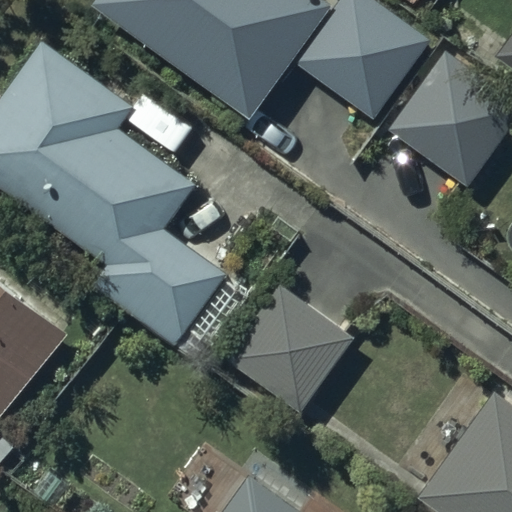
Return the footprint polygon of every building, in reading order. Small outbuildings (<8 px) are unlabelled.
[(99,0),(247,109),(327,0),(99,0)] [(375,113),(432,33),(385,0),(339,0),(298,59),(375,113)] [(511,19),(495,42),(511,54),(511,19)] [(41,30),(0,86),(0,173),(107,249),(91,272),(176,332),(226,260),(165,217),(197,172),(116,115),(132,93),(41,30)] [(472,180),(511,123),(511,90),(448,45),(392,123),(472,180)] [(0,402),(68,320),(0,263),(0,402)] [(277,270),(224,343),(298,398),(351,326),(277,270)] [(511,511),(511,395),(492,381),(419,483),(460,511),(511,511)] [(324,511),(252,460),(213,511),(324,511)]
